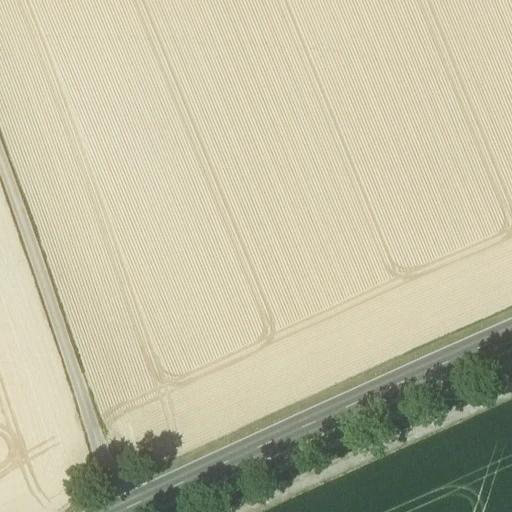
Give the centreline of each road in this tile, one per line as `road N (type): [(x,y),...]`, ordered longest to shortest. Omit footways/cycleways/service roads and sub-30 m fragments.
road 1 (tertiary): [(511,336),(124,511)]
road 2 (unclassified): [(120,511),(0,161)]
